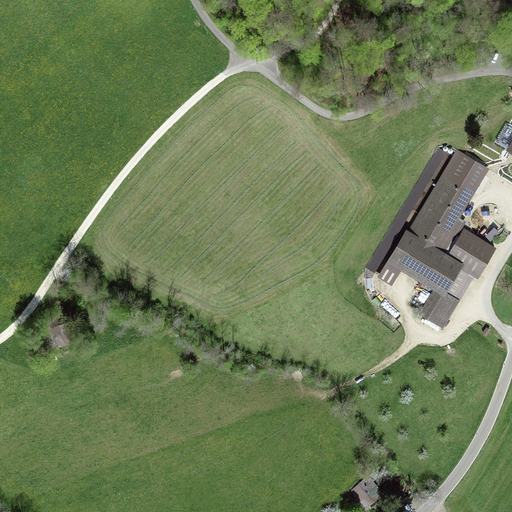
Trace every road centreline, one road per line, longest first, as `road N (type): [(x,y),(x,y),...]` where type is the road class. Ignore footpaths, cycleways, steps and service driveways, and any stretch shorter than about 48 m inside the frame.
road 1 (track): [(244,63),(143,154),(33,311),(0,341)]
road 2 (track): [(244,63),(325,114),(347,118),(454,78),(511,79)]
road 3 (tertiary): [(423,511),(459,472),(511,352)]
